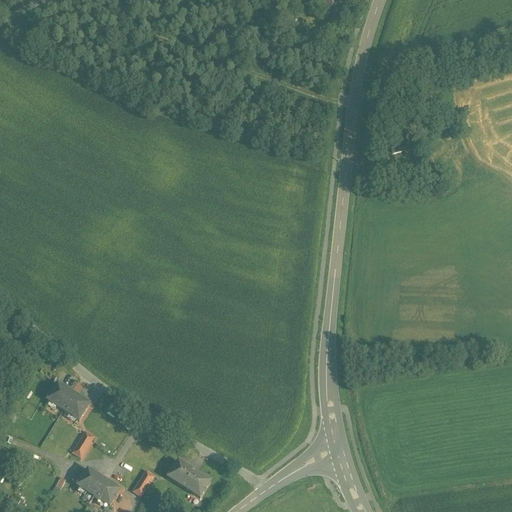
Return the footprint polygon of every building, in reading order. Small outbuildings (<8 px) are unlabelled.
[(392,155),(409,151),(406,138),(397,140),(398,145),(390,146),(392,155)] [(89,407),(57,387),(47,403),(79,424),(89,407)] [(94,440),(85,434),(72,456),(81,461),(94,440)] [(210,484),(178,464),(168,480),(200,500),(210,484)] [(120,493),(88,473),(78,489),(110,509),(120,493)] [(154,479),(146,474),(133,495),(141,500),(154,479)] [(66,482),(61,480),(55,489),(60,492),(66,482)]
